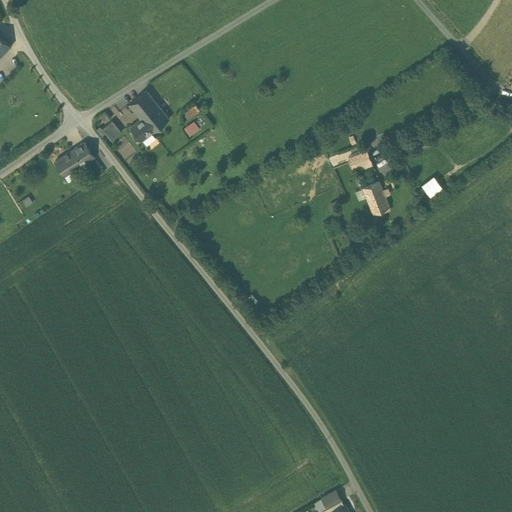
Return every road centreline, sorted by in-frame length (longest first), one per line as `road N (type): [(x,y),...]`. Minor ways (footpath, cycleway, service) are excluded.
road 1 (unclassified): [(79,120),(314,411),(369,511)]
road 2 (unclassified): [(79,120),(273,0)]
road 3 (unclassified): [(511,95),(495,87),(415,0)]
